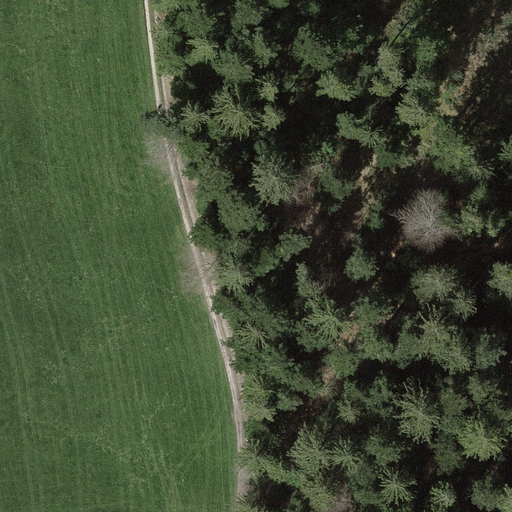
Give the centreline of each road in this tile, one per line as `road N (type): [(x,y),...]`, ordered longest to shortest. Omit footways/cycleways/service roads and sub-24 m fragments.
road 1 (track): [(255,469),(147,0)]
road 2 (track): [(248,511),(255,469),(301,432),(383,249)]
road 3 (track): [(383,249),(401,208),(511,132)]
